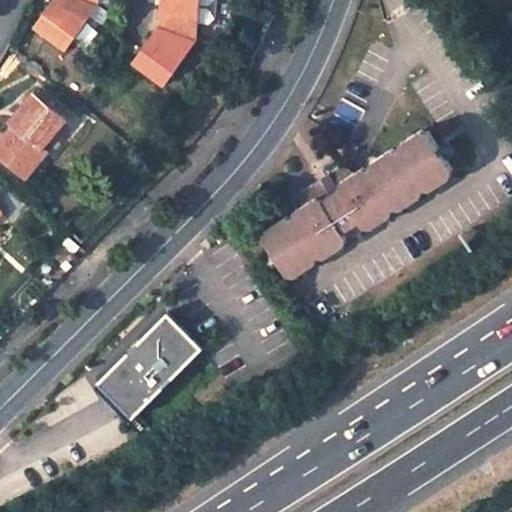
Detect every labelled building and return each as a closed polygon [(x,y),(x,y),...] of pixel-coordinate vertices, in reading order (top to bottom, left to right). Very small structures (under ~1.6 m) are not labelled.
[(47,12),(37,28),(71,50),(103,0),(101,0),(60,0),(60,2),(57,1),(53,2),(52,3),(51,4),(51,8),(53,11),(50,15),(47,12)] [(162,0),(162,5),(169,6),(169,12),(167,12),(162,21),(201,35),(203,18),(204,0),(162,0)] [(220,13),(221,0),(204,0),(203,18),(214,19),(220,13)] [(160,36),(188,56),(201,35),(162,21),(161,20),(153,31),(160,36)] [(143,45),(133,60),(167,83),(188,56),(160,36),(159,37),(157,36),(154,35),(151,37),(149,40),(149,42),(150,44),(152,45),(149,49),(143,45)] [(68,121),(37,96),(13,123),(19,127),(0,148),(0,153),(29,178),(51,150),(46,147),(68,121)] [(73,125),(68,121),(46,147),(51,150),(73,125)] [(346,164),(306,191),(305,200),(308,205),(297,211),(296,218),(289,216),(269,230),(267,238),(290,275),(298,276),(319,263),(320,256),(328,257),(349,244),(350,238),(368,226),(375,227),(396,213),(398,206),(406,207),(427,193),(428,187),(435,188),(457,174),(458,166),(434,128),(426,127),(405,142),(404,149),(396,147),(375,161),(373,168),(367,166),(358,172),(353,165),(346,164)] [(171,312),(98,381),(133,418),(207,348),(171,312)]
